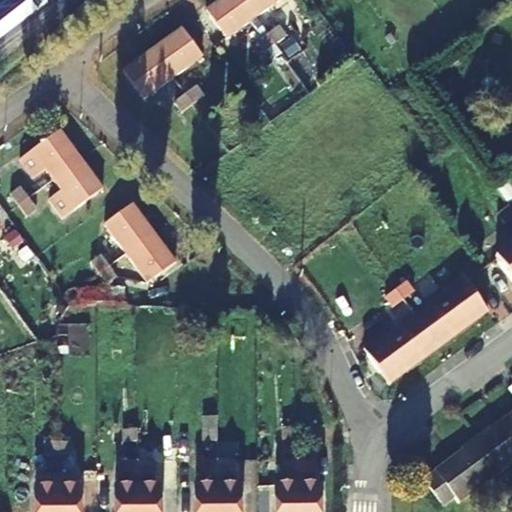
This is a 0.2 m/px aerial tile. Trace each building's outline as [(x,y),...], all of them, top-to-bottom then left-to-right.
[(254,17),(241,0),(217,0),(204,10),(225,38),(254,17)] [(241,0),(254,17),(277,0),(241,0)] [(266,34),(274,43),(284,35),(277,25),(266,34)] [(152,49),(173,78),(200,57),(179,28),(152,49)] [(255,41),(263,51),(274,43),(266,34),(255,41)] [(145,98),(173,78),(152,49),(124,69),(145,98)] [(185,94),(192,104),(203,96),(196,86),(185,94)] [(174,102),(181,111),(192,104),(185,94),(174,102)] [(82,158),(61,128),(20,158),(34,177),(46,168),(54,179),(82,158)] [(82,158),(54,179),(62,189),(50,198),(64,217),(104,187),(82,158)] [(19,205),(29,198),(20,187),(10,194),(19,205)] [(26,215),(36,208),(29,198),(19,205),(26,215)] [(125,253),(154,233),(132,204),(104,225),(125,253)] [(511,216),(511,211),(507,205),(496,213),(504,223),(511,216)] [(154,233),(125,253),(148,284),(176,263),(154,233)] [(511,242),(495,256),(511,279),(511,242)] [(101,255),(91,262),(99,272),(109,265),(101,255)] [(109,265),(99,272),(107,284),(117,276),(109,265)] [(397,294),(438,350),(487,314),(460,277),(438,292),(441,296),(418,312),(411,302),(416,298),(407,287),(397,294)] [(438,350),(397,294),(389,300),(397,312),(401,308),(409,319),(383,338),(380,334),(362,347),(389,385),(438,350)] [(511,411),(493,425),(491,423),(476,433),(461,444),(462,447),(422,475),(440,500),(454,490),(458,496),(499,467),(511,457),(511,411)] [(136,430),(123,429),(123,442),(137,442),(136,430)] [(217,429),(204,429),(204,441),(217,441),(217,429)] [(297,429),(284,429),(284,441),(297,441),(297,429)] [(57,443),(43,443),(43,455),(57,455),(57,443)] [(70,443),(57,443),(57,455),(70,455),(70,443)] [(315,460),(297,461),(296,511),(319,511),(320,487),(314,487),(315,460)] [(217,511),(217,461),(200,461),(200,488),(195,488),(194,511),(217,511)] [(234,461),(217,461),(217,511),(238,511),(239,488),(234,488),(234,461)] [(296,511),(297,461),(281,461),(281,487),(275,487),(274,511),(296,511)] [(115,489),(114,511),(137,511),(137,462),(120,462),(120,489),(115,489)] [(154,462),(137,462),(137,511),(159,511),(159,488),(154,488),(154,462)] [(34,489),(34,511),(57,511),(57,475),(37,475),(37,489),(34,489)] [(76,475),(57,475),(57,511),(79,511),(79,488),(76,488),(76,475)]
